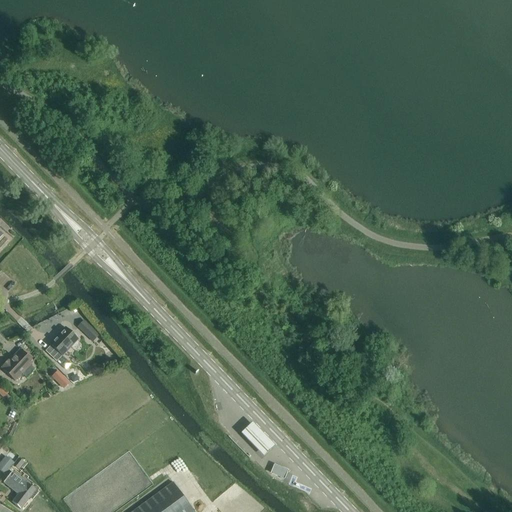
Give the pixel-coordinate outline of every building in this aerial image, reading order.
[(84,321),(78,328),(93,342),(99,335),(84,321)] [(51,346),(45,352),(56,362),(65,370),(70,365),(62,357),(77,340),(65,328),(56,338),(56,337),(53,341),(49,345),(51,346)] [(8,361),(1,368),(3,369),(2,370),(14,382),(33,362),(20,350),(15,356),(15,357),(10,362),(8,361)] [(58,371),(52,377),(62,388),(68,382),(58,371)] [(1,385),(0,386),(0,395),(4,399),(9,393),(1,385)] [(240,434),(263,457),(274,446),(252,423),(240,434)] [(6,457),(0,463),(0,471),(5,475),(13,466),(14,464),(6,457)] [(14,464),(13,466),(18,470),(24,463),(18,459),(14,464)] [(271,473),(284,479),(287,471),(274,466),(271,473)] [(20,510),(35,492),(11,473),(4,483),(18,495),(12,503),(20,510)] [(172,484),(133,511),(194,511),(173,483),(172,484)]
